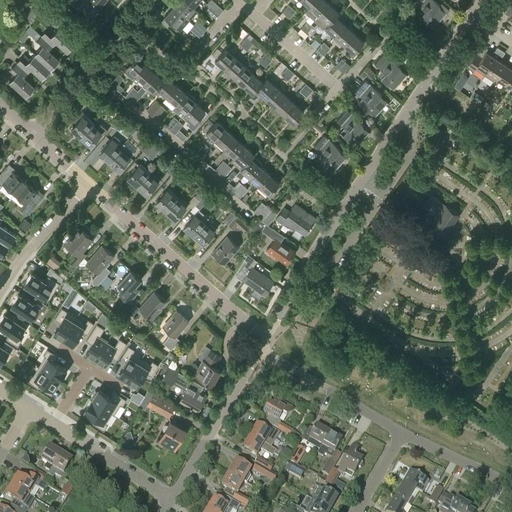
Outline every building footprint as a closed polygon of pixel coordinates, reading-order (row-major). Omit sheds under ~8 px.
[(47,1),(45,0),(38,0),(32,9),(37,14),(46,5),(45,4),(47,1)] [(78,7),(79,6),(91,16),(99,6),(92,0),(75,0),(73,3),(78,7)] [(192,8),(183,0),(178,0),(172,6),(189,21),(197,11),(193,7),(192,8)] [(223,10),(212,0),(210,0),(207,4),(210,6),(219,14),(223,10)] [(318,15),(329,4),(324,0),(315,0),(309,7),(318,15)] [(434,28),(447,14),(438,7),(440,4),(435,0),(414,0),(413,2),(421,8),(417,13),(434,28)] [(328,24),(335,16),(338,12),(329,4),(318,15),(328,24)] [(282,19),(283,18),(286,15),(292,8),(289,5),(279,16),(282,19)] [(178,32),(189,21),(172,6),(164,16),(171,22),(169,24),(178,32)] [(215,19),(219,14),(210,6),(206,11),(215,19)] [(289,18),(296,11),(292,8),(286,15),(289,18)] [(344,24),(335,16),(328,24),(324,27),(334,36),(344,24)] [(203,33),(206,29),(197,20),(193,25),(203,33)] [(304,32),(311,24),(307,21),(301,28),(304,32)] [(238,24),(229,33),(234,37),(242,27),(240,26),(238,24)] [(308,35),(314,27),(311,24),(304,32),(308,35)] [(343,44),(354,33),(344,24),(334,36),(343,44)] [(41,35),(30,25),(26,30),(36,40),(37,39),(43,44),(34,54),(50,70),(60,59),(49,49),(52,46),(40,35),(41,35)] [(199,37),(203,33),(193,25),(189,29),(199,37)] [(76,42),(59,27),(50,36),(44,31),(40,35),(52,46),(55,43),(66,52),(76,42)] [(353,53),(363,41),(354,33),(343,44),(353,53)] [(243,47),(249,40),(246,37),(240,44),(243,47)] [(249,40),(243,47),(247,50),(253,43),(249,40)] [(320,52),(326,45),(323,42),(317,49),(320,52)] [(324,55),(330,48),(326,45),(320,52),(324,55)] [(498,54),(501,49),(497,47),(494,51),(495,53),(494,53),(492,54),(486,51),(482,57),(476,53),(468,66),(474,70),(475,68),(484,74),(496,57),(498,54)] [(224,69),(234,57),(225,49),(214,60),(224,69)] [(384,52),(374,63),(383,71),(379,76),(395,90),(408,76),(399,68),(401,66),(384,52)] [(30,59),(24,53),(20,58),(16,63),(27,73),(30,70),(41,79),(50,70),(34,54),(30,59)] [(262,64),(268,57),(265,54),(258,61),(262,64)] [(132,79),(145,64),(135,56),(122,70),(132,79)] [(234,77),(244,66),(234,57),(224,69),(234,77)] [(265,67),(271,60),(268,57),(262,64),(265,67)] [(506,64),(496,57),(484,74),(494,81),(496,77),(496,78),(506,64)] [(339,69),(345,62),(342,59),(335,66),(339,69)] [(27,73),(16,63),(9,70),(14,75),(9,81),(26,96),(35,86),(24,76),(27,73)] [(143,84),(154,72),(145,64),(132,79),(137,83),(139,80),(143,84)] [(505,84),(511,73),(511,67),(506,64),(496,78),(505,84)] [(243,86),(253,74),(244,66),(234,77),(243,86)] [(363,70),(367,73),(372,78),(375,74),(367,66),(363,70)] [(284,77),(290,70),(287,67),(281,74),(284,77)] [(288,80),(294,73),(290,70),(284,77),(288,80)] [(153,93),(157,89),(164,81),(154,72),(143,84),(153,93)] [(120,92),(123,88),(118,84),(123,79),(118,74),(110,84),(115,88),(120,92)] [(255,90),(263,82),(253,74),(243,86),(252,94),(255,90)] [(176,86),(167,77),(164,81),(157,89),(153,93),(158,97),(161,93),(166,97),(176,86)] [(275,87),(266,79),(263,82),(255,90),(265,99),(275,87)] [(375,118),(388,104),(379,96),(381,94),(364,79),(354,91),(366,102),(362,106),(375,118)] [(303,94),(309,87),(306,84),(299,91),(303,94)] [(175,105),(186,94),(176,86),(166,97),(175,105)] [(129,100),(137,91),(133,87),(125,97),(129,100)] [(274,107),(285,95),(275,87),(265,99),(274,107)] [(306,97),(313,90),(309,87),(303,94),(306,97)] [(108,105),(92,91),(88,96),(89,97),(90,101),(93,101),(104,110),(108,105)] [(133,104),(141,95),(137,91),(129,100),(133,104)] [(180,109),(185,113),(195,102),(186,94),(175,105),(176,105),(173,109),(177,113),(180,109)] [(284,115),(294,103),(285,95),(274,107),(284,115)] [(151,114),(159,105),(155,101),(147,110),(151,114)] [(200,115),(204,110),(195,102),(185,113),(182,117),(189,123),(188,125),(193,130),(203,118),(200,115)] [(293,124),(304,112),(294,103),(284,115),(293,124)] [(155,118),(163,109),(159,105),(151,114),(155,118)] [(357,147),(370,133),(361,125),(363,123),(346,109),(336,120),(348,131),(344,136),(357,147)] [(75,123),(70,129),(80,137),(93,122),(83,114),(82,113),(78,118),(77,117),(73,122),(75,123)] [(114,127),(122,117),(117,113),(109,122),(114,127)] [(136,130),(122,117),(114,127),(119,131),(123,126),(132,134),(136,130)] [(170,131),(178,121),(174,118),(165,127),(170,131)] [(174,135),(182,125),(178,121),(170,131),(174,135)] [(226,129),(216,121),(211,127),(208,124),(203,130),(215,141),(226,129)] [(93,122),(80,137),(89,146),(101,132),(104,134),(108,130),(100,124),(98,127),(93,122)] [(321,133),(325,127),(320,122),(315,127),(321,133)] [(225,149),(235,137),(226,129),(215,141),(225,149)] [(334,173),(347,159),(338,151),(340,149),(324,134),(313,146),(325,156),(321,161),(334,173)] [(108,162),(124,144),(115,135),(98,154),(108,162)] [(234,157),(244,145),(235,137),(225,149),(220,154),(224,158),(229,153),(234,157)] [(142,151),(150,142),(145,138),(138,147),(142,151)] [(152,159),(160,151),(150,142),(142,151),(147,155),(148,155),(152,159)] [(117,170),(131,155),(133,152),(124,144),(108,162),(117,170)] [(200,158),(209,148),(204,145),(196,154),(200,158)] [(250,157),(254,153),(244,145),(234,157),(230,161),(240,169),(250,157)] [(205,161),(213,152),(209,148),(200,158),(205,161)] [(249,178),(260,166),(250,157),(240,169),(249,178)] [(219,174),(227,165),(223,161),(215,170),(219,174)] [(136,187),(149,172),(140,163),(126,178),(136,187)] [(170,176),(178,167),(174,163),(166,172),(170,176)] [(14,194),(25,182),(12,171),(14,169),(9,164),(0,174),(0,188),(4,185),(14,194)] [(223,178),(232,168),(227,165),(219,174),(223,178)] [(259,186),(269,174),(260,166),(249,178),(259,186)] [(175,180),(183,171),(178,167),(170,176),(175,180)] [(145,195),(159,180),(149,172),(136,187),(145,195)] [(268,195),(279,183),(269,174),(259,186),(268,195)] [(37,193),(25,182),(14,194),(25,203),(19,210),(27,216),(45,196),(39,191),(37,193)] [(234,195),(243,185),(238,182),(230,191),(234,195)] [(239,198),(247,189),(243,185),(234,195),(239,198)] [(198,200),(206,191),(201,187),(194,196),(198,200)] [(164,211),(177,196),(168,188),(155,203),(164,211)] [(203,204),(211,195),(206,191),(198,200),(203,204)] [(443,238),(459,215),(431,195),(423,207),(436,216),(428,227),(443,238)] [(173,219),(187,204),(177,196),(164,211),(173,219)] [(266,205),(262,202),(253,211),(262,219),(270,209),(271,208),(267,204),(266,205)] [(315,218),(295,204),(290,211),(284,207),(275,220),(292,231),(295,228),(304,234),(315,218)] [(196,212),(183,228),(192,236),(206,221),(208,218),(199,209),(196,212)] [(268,224),(276,215),(270,209),(262,219),(262,220),(268,224)] [(231,221),(235,217),(230,212),(222,221),(227,225),(228,224),(231,221)] [(239,220),(235,217),(231,221),(228,224),(233,229),(236,225),(244,231),(247,227),(239,220)] [(15,235),(4,227),(6,223),(0,219),(0,239),(8,245),(15,235)] [(259,219),(251,229),(258,235),(261,231),(273,240),(275,238),(280,242),(284,236),(272,228),(259,219)] [(25,230),(29,226),(23,221),(19,225),(25,230)] [(206,221),(192,236),(202,244),(215,229),(206,221)] [(67,231),(58,242),(62,246),(66,242),(72,247),(70,249),(77,255),(70,262),(75,266),(86,254),(82,250),(93,238),(79,226),(72,235),(67,231)] [(223,262),(224,263),(239,247),(227,236),(212,253),(218,258),(217,260),(222,264),(223,262)] [(285,264),(294,252),(280,242),(275,238),(273,240),(266,250),(285,264)] [(0,254),(2,256),(8,245),(0,239),(0,254)] [(101,245),(85,263),(97,273),(92,279),(93,284),(97,284),(107,274),(110,270),(105,266),(114,256),(101,245)] [(51,254),(46,261),(55,268),(61,262),(51,254)] [(247,255),(244,260),(247,261),(252,266),(253,264),(256,261),(247,255)] [(247,261),(237,275),(264,295),(273,282),(252,267),(252,266),(247,261)] [(63,277),(68,272),(63,268),(58,273),(63,277)] [(128,302),(136,293),(131,289),(140,279),(130,270),(117,284),(123,289),(118,294),(128,302)] [(55,271),(52,275),(61,281),(63,277),(58,273),(55,271)] [(26,283),(25,285),(48,300),(59,283),(48,276),(45,281),(32,273),(31,275),(30,275),(25,282),(26,283)] [(72,288),(69,293),(75,296),(78,292),(72,288)] [(151,320),(157,313),(155,311),(165,300),(154,291),(138,308),(151,320)] [(13,303),(11,305),(35,320),(42,310),(44,311),(48,305),(35,297),(32,302),(19,294),(18,296),(17,295),(12,303),(13,303)] [(119,312),(123,316),(130,308),(125,304),(119,312)] [(60,322),(54,332),(55,334),(54,335),(61,340),(62,338),(63,339),(75,319),(76,320),(77,318),(62,308),(55,319),(60,322)] [(170,350),(179,340),(174,336),(188,321),(176,311),(163,326),(171,333),(163,343),(170,350)] [(0,326),(10,333),(7,339),(18,346),(22,340),(19,338),(26,327),(5,313),(3,315),(0,319),(0,326)] [(105,315),(100,322),(105,325),(109,318),(105,315)] [(75,319),(63,339),(65,339),(63,341),(70,345),(71,343),(73,345),(81,331),(87,334),(94,323),(88,320),(84,325),(76,320),(75,319)] [(92,344),(86,353),(89,355),(87,357),(94,361),(106,342),(107,343),(109,341),(100,335),(104,329),(97,324),(86,340),(92,344)] [(106,342),(94,361),(101,365),(102,364),(105,365),(111,356),(117,359),(127,343),(120,339),(115,347),(107,343),(106,342)] [(0,361),(1,362),(8,351),(12,354),(16,348),(5,341),(2,346),(0,344),(0,361)] [(127,360),(118,374),(128,380),(141,359),(132,353),(135,350),(129,346),(121,356),(127,360)] [(198,358),(203,361),(194,375),(211,385),(219,370),(214,367),(221,355),(205,346),(198,358)] [(46,356),(39,366),(44,369),(60,379),(66,370),(66,368),(55,361),(58,356),(47,349),(43,355),(46,356)] [(141,359),(128,380),(129,381),(128,383),(134,387),(135,385),(137,386),(146,372),(151,376),(158,365),(152,361),(150,364),(141,359)] [(175,369),(175,368),(176,365),(175,361),(172,359),(168,365),(175,369)] [(202,400),(206,394),(200,391),(203,385),(178,371),(168,365),(162,376),(172,382),(185,389),(180,399),(194,407),(200,399),(202,400)] [(31,375),(27,381),(38,388),(41,382),(53,390),(60,379),(44,369),(39,366),(33,376),(31,375)] [(95,390),(91,396),(93,398),(92,399),(91,400),(108,410),(112,413),(114,414),(120,404),(122,405),(126,399),(113,391),(110,396),(98,389),(97,391),(95,390)] [(148,390),(139,406),(144,409),(146,405),(153,393),(148,390)] [(133,392),(129,399),(131,399),(134,401),(139,393),(138,392),(136,394),(133,392)] [(175,405),(153,393),(146,405),(169,417),(175,405)] [(86,409),(85,410),(96,417),(93,423),(104,430),(108,424),(106,423),(112,413),(108,410),(91,400),(92,399),(91,399),(85,409),(86,409)] [(270,403),(264,413),(269,416),(265,423),(276,430),(280,424),(281,422),(279,421),(283,414),(287,416),(292,408),(277,399),(274,405),(270,403)] [(163,427),(163,428),(163,429),(164,430),(159,440),(175,449),(181,438),(182,438),(183,437),(184,436),(185,434),(185,433),(184,432),(186,429),(170,421),(167,425),(166,425),(165,425),(165,426),(164,426),(164,427),(163,427)] [(280,424),(276,430),(297,441),(300,436),(292,431),(280,424)] [(257,425),(250,437),(268,447),(269,447),(271,448),(279,434),(266,426),(264,430),(257,425)] [(319,451),(329,433),(316,426),(306,444),(319,451)] [(334,453),(342,440),(329,433),(319,451),(317,454),(323,458),(327,449),(334,453)] [(250,437),(243,449),(256,456),(260,450),(265,454),(272,458),(274,456),(277,458),(280,454),(276,451),(271,448),(269,447),(268,447),(250,437)] [(361,446),(377,454),(381,446),(365,438),(361,446)] [(354,475),(362,460),(355,456),(359,448),(353,445),(338,471),(344,474),(346,470),(354,475)] [(50,448),(48,447),(44,454),(45,455),(41,462),(47,465),(44,469),(49,472),(48,475),(61,455),(50,448)] [(282,454),(289,458),(292,454),(284,449),(282,454)] [(295,465),(302,453),(296,450),(289,462),(295,465)] [(67,477),(64,474),(72,462),(61,455),(48,475),(53,478),(54,476),(60,480),(61,479),(64,481),(67,477)] [(270,472),(273,467),(257,458),(254,463),(256,464),(270,472)] [(250,477),(248,474),(251,470),(236,461),(229,474),(244,482),(246,484),(247,484),(246,483),(250,477)] [(327,478),(335,464),(328,461),(322,473),(321,475),(327,478)] [(295,465),(289,462),(284,471),(300,480),(305,472),(295,466),(295,465)] [(277,477),(256,465),(253,471),(264,478),(266,475),(275,480),(277,477)] [(43,484),(47,478),(36,471),(32,477),(43,484)] [(426,487),(429,482),(410,471),(403,483),(415,490),(419,483),(426,487)] [(332,486),(338,476),(331,472),(325,482),(332,486)] [(246,509),(246,507),(250,502),(237,494),(244,482),(229,474),(222,486),(234,494),(231,499),(237,502),(236,503),(246,509)] [(28,483),(18,477),(12,486),(29,497),(35,488),(45,494),(48,488),(31,477),(28,483)] [(410,507),(414,500),(410,498),(415,490),(403,483),(394,497),(406,504),(406,505),(410,507)] [(66,499),(73,488),(67,484),(60,495),(66,499)] [(19,511),(27,511),(29,510),(31,506),(26,502),(29,497),(12,486),(6,496),(17,503),(14,509),(19,511)] [(330,510),(337,497),(320,487),(312,500),(330,510)] [(437,500),(442,490),(437,487),(431,497),(437,500)] [(454,500),(449,497),(449,496),(443,493),(437,502),(444,506),(439,511),(457,511),(463,502),(456,497),(454,500)] [(240,506),(223,496),(220,501),(214,498),(208,510),(212,511),(230,511),(232,510),(235,511),(237,510),(240,506)] [(386,511),(401,511),(406,505),(406,504),(394,497),(386,511)] [(328,511),(330,510),(312,500),(305,511),(328,511)] [(109,511),(120,511),(123,508),(112,502),(107,511),(109,511)] [(474,511),(475,511),(470,508),(471,507),(463,502),(457,511),(474,511)]
